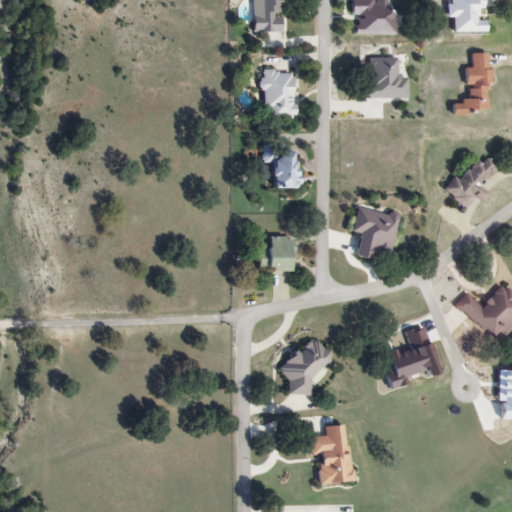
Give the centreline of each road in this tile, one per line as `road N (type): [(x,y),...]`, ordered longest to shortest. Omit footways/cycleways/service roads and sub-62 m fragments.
road 1 (residential): [(323,300),(323,0)]
road 2 (residential): [(511,208),(401,283),(246,316)]
road 3 (residential): [(246,316),(0,326)]
road 4 (residential): [(246,316),(246,511)]
